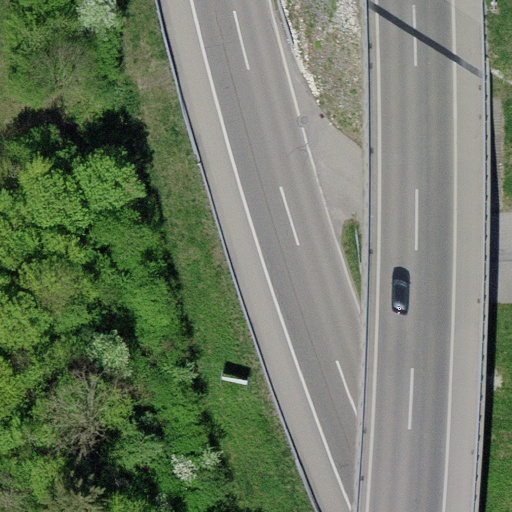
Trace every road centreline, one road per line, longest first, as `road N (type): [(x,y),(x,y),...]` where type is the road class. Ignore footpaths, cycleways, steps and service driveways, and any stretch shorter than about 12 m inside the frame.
road 1 (motorway): [(232,0),(289,214),(395,511)]
road 2 (motorway): [(403,511),(417,219),(414,0)]
